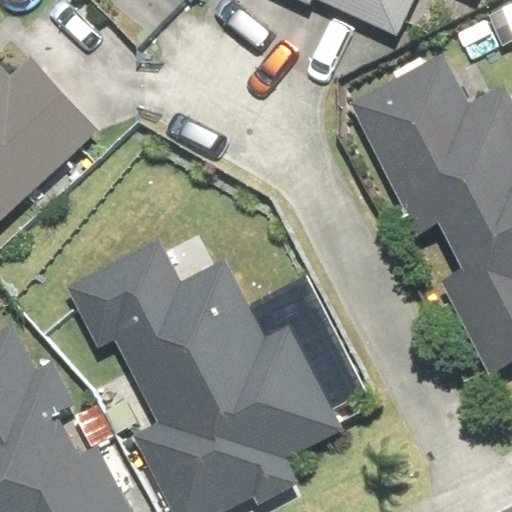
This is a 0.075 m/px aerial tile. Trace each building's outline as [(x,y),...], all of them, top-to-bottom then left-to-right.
[(292,0),(311,8),(313,3),(397,42),(417,0),(292,0)] [(446,58),(351,105),(419,240),(440,230),(463,276),(443,286),(489,378),(511,366),(511,101),(506,89),(470,107),(446,58)] [(0,223),(97,136),(31,63),(11,81),(0,68),(0,65),(1,64),(0,63),(0,223)] [(160,243),(68,290),(100,352),(115,344),(158,427),(133,440),(170,511),(233,511),(255,501),(259,509),(299,488),(286,463),(344,433),(290,329),(267,341),(227,263),(182,287),(160,243)] [(0,511),(130,511),(99,451),(79,461),(57,418),(77,408),(55,365),(38,374),(15,329),(0,336),(0,511)]
